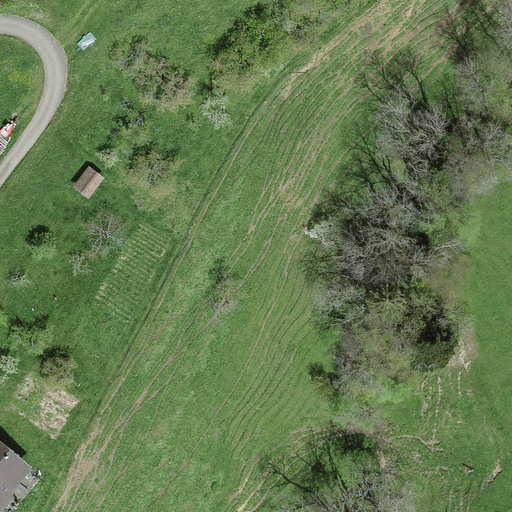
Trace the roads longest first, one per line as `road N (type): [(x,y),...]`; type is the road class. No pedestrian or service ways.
road 1 (track): [(40,511),(264,86),(322,30),(369,0)]
road 2 (track): [(252,511),(350,432),(366,432),(381,446),(390,511)]
road 3 (unclassified): [(0,24),(46,45),(53,74),(32,131),(0,177)]
